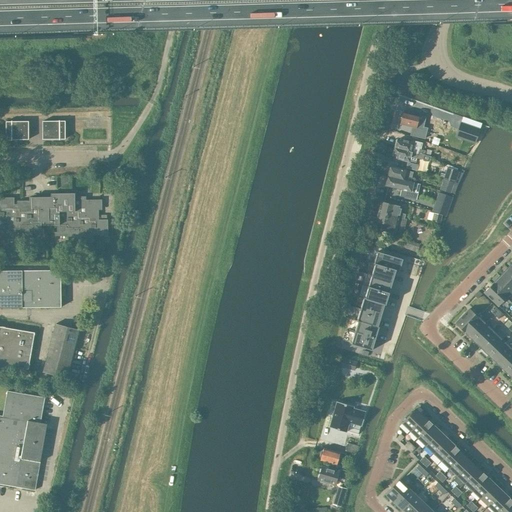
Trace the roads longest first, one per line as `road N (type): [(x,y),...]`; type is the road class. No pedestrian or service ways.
road 1 (unclassified): [(268,511),(303,325),(357,108),(373,47),(391,29),(399,0)]
road 2 (motorway): [(0,18),(511,4)]
road 3 (residential): [(380,511),(370,493),(391,421),(417,394),(430,397),(511,475)]
road 4 (residential): [(0,158),(112,154),(151,103)]
road 5 (unclassified): [(511,95),(442,69),(435,52),(447,0)]
road 6 (residential): [(511,411),(435,338),(430,321)]
